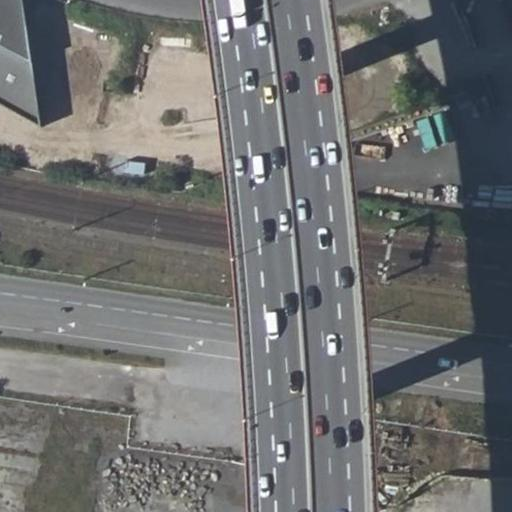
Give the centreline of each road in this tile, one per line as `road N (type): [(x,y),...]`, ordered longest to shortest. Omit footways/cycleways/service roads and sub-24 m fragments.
road 1 (residential): [(0,293),(511,366)]
road 2 (trunk): [(372,511),(361,316),(317,0)]
road 3 (trunk): [(263,0),(303,314),(314,511)]
